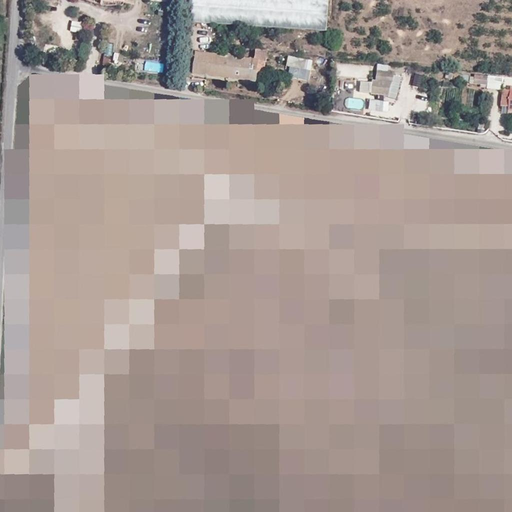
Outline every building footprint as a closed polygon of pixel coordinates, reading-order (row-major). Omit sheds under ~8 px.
[(205,0),(204,23),(329,28),(330,0),(205,0)] [(71,21),(71,32),(83,33),(84,22),(71,21)] [(263,73),(264,61),(196,52),(192,73),(255,81),(256,72),(263,73)] [(375,70),(374,82),(390,83),(391,72),(375,70)] [(415,75),(413,85),(420,86),(422,76),(415,75)] [(395,99),(401,78),(394,76),(388,97),(395,99)] [(474,84),(488,86),(488,77),(475,76),(474,84)] [(489,89),(499,90),(500,79),(489,79),(489,89)] [(511,87),(510,91),(504,91),(502,106),(509,107),(508,115),(511,115),(511,87)] [(347,107),(362,109),(364,100),(349,98),(347,107)] [(367,101),(366,111),(389,112),(389,101),(367,101)]
